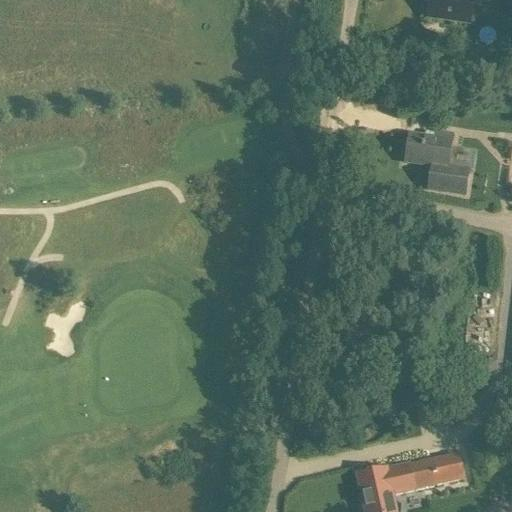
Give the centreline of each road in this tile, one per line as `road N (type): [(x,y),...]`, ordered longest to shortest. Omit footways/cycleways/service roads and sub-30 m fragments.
road 1 (unclassified): [(268,511),(351,0)]
road 2 (unknown): [(282,450),(351,467),(410,460),(489,404)]
